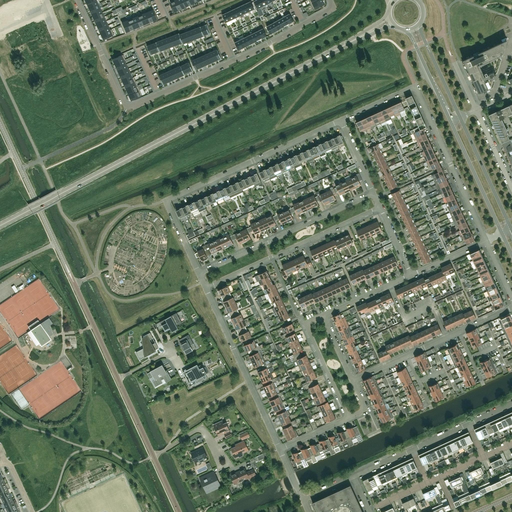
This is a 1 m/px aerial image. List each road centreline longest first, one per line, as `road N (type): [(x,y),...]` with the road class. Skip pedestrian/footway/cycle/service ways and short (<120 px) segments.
road 1 (secondary): [(0,225),(326,54)]
road 2 (residential): [(76,0),(127,108),(269,43),(333,6),(330,0)]
road 3 (residential): [(198,273),(165,200),(339,120)]
road 4 (residential): [(198,273),(373,193)]
road 5 (residential): [(204,286),(379,206)]
road 6 (residential): [(279,449),(204,286)]
road 7 (residential): [(485,241),(414,86)]
road 8 (residential): [(348,417),(305,323),(323,315)]
road 9 (secondary): [(451,122),(502,234)]
road 10 (secondary): [(511,229),(460,118)]
